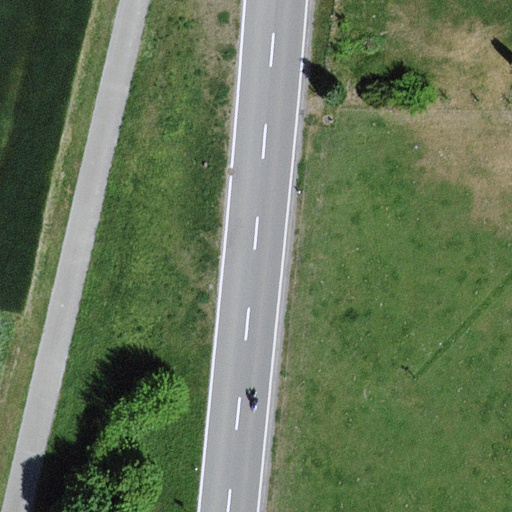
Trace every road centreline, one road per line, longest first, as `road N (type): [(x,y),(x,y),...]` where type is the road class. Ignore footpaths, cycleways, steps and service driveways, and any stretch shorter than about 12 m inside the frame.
road 1 (track): [(22,511),(137,0)]
road 2 (primary): [(228,511),(274,0)]
